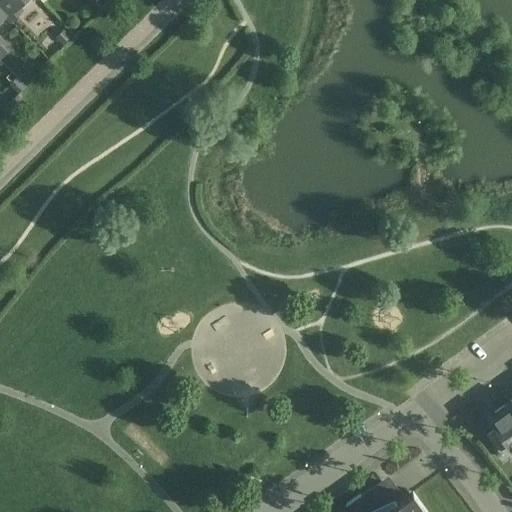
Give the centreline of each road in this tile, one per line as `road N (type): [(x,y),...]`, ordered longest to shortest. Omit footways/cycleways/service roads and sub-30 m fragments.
road 1 (residential): [(276,511),(410,416)]
road 2 (residential): [(492,511),(410,416)]
road 3 (residential): [(410,416),(511,344)]
